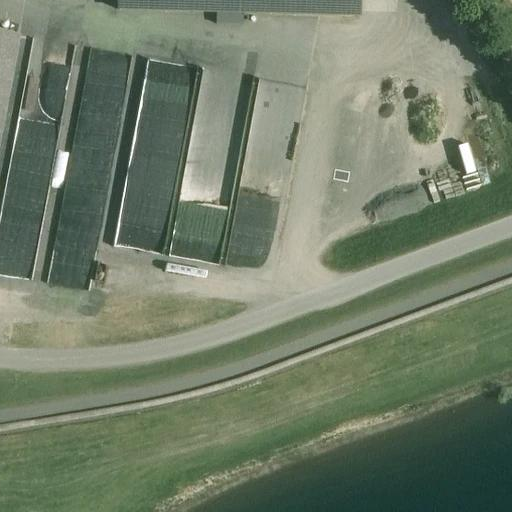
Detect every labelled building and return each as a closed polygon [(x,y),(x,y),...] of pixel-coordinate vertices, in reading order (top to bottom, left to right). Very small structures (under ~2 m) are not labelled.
[(359,0),(119,0),(119,9),(359,17),(359,0)] [(0,140),(19,37),(0,33),(0,140)] [(36,38),(2,225),(42,232),(76,45),(36,38)] [(191,131),(197,75),(155,70),(150,113),(175,116),(174,129),(191,131)] [(105,203),(122,112),(83,105),(70,181),(91,185),(88,200),(105,203)]
